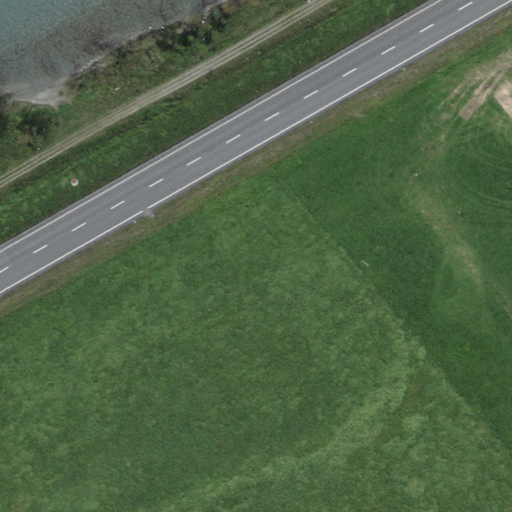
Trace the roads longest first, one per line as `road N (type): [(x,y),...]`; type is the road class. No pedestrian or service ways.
road 1 (primary): [(480,0),(0,273)]
road 2 (track): [(0,187),(327,0)]
